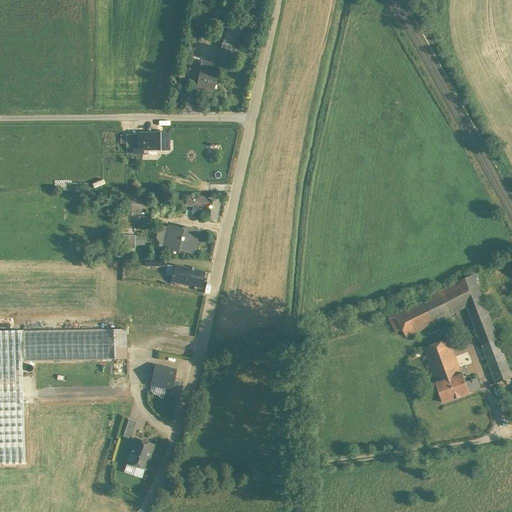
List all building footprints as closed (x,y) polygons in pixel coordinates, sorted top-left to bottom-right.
[(187,38),(193,40),(197,26),(200,26),(203,13),(193,11),(187,38)] [(242,25),(228,22),(224,43),(238,46),(242,25)] [(224,43),(223,43),(219,64),(233,67),(238,46),(224,43)] [(219,65),(201,61),(199,70),(206,71),(206,74),(217,76),(219,65)] [(217,76),(206,74),(206,71),(199,70),(196,88),(213,92),(217,76)] [(137,146),(137,134),(125,134),(125,146),(133,146),(137,146)] [(156,151),(156,134),(137,134),(137,146),(133,146),(134,155),(142,155),(141,151),(156,151)] [(19,177),(12,171),(5,179),(11,185),(19,177)] [(122,216),(148,217),(149,194),(123,194),(122,216)] [(195,196),(187,195),(185,206),(193,207),(195,196)] [(220,201),(205,198),(195,196),(193,207),(191,213),(202,215),(201,219),(215,222),(220,201)] [(197,229),(184,226),(183,228),(171,226),(165,251),(178,253),(179,251),(191,254),(197,229)] [(144,245),(144,236),(121,235),(120,249),(134,249),(135,245),(144,245)] [(160,260),(150,259),(150,260),(144,259),(143,267),(149,268),(159,268),(160,260)] [(204,272),(174,265),(174,267),(167,265),(164,281),(200,288),(204,272)] [(473,274),(438,292),(450,315),(467,307),(466,306),(483,300),(473,274)] [(438,292),(396,314),(403,329),(406,337),(450,315),(438,292)] [(511,376),(483,300),(466,306),(467,307),(496,384),(511,377),(511,376)] [(403,329),(396,314),(389,317),(396,332),(403,329)] [(23,331),(22,331),(23,361),(113,359),(113,329),(23,331)] [(126,329),(113,329),(113,359),(116,359),(126,359),(126,329)] [(23,331),(0,331),(0,392),(22,391),(22,369),(22,361),(23,361),(22,331),(23,331)] [(455,337),(424,348),(437,382),(462,373),(463,374),(468,372),(455,337)] [(126,359),(116,359),(116,375),(127,375),(126,359)] [(175,370),(155,366),(151,385),(171,390),(173,380),(175,370)] [(111,367),(22,369),(22,391),(22,392),(112,390),(111,367)] [(437,382),(436,383),(443,403),(470,393),(466,383),(463,374),(462,373),(437,382)] [(477,379),(466,383),(470,393),(481,389),(477,379)] [(180,382),(173,380),(171,390),(169,396),(177,397),(180,382)] [(0,392),(0,460),(25,460),(22,392),(22,391),(0,392)] [(136,422),(129,419),(123,436),(131,439),(136,422)] [(153,445),(135,439),(127,463),(145,469),(153,445)]
